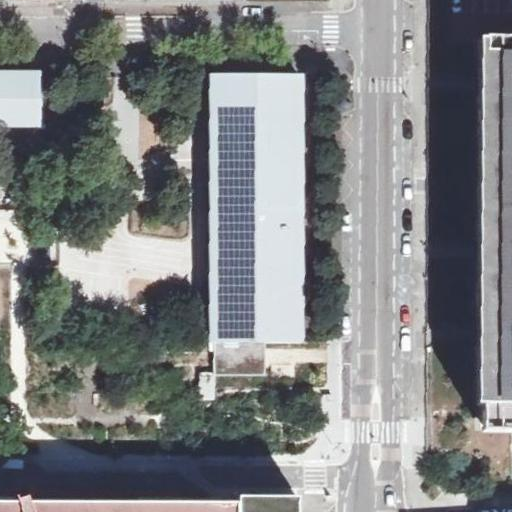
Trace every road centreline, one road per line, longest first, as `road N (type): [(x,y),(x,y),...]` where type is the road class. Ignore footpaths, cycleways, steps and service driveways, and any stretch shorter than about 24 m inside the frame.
road 1 (tertiary): [(377,467),(381,25)]
road 2 (residential): [(381,25),(0,27)]
